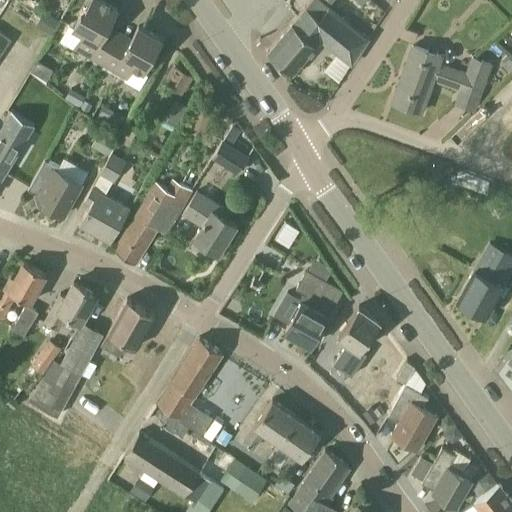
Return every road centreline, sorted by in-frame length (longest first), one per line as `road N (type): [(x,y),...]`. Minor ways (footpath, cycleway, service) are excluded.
road 1 (secondary): [(511,451),(308,158)]
road 2 (residential): [(400,511),(329,411),(277,366),(197,320)]
road 3 (residential): [(75,511),(197,320)]
road 4 (residential): [(197,320),(0,228)]
road 5 (residential): [(511,177),(352,119),(318,122)]
road 6 (residential): [(197,320),(308,158)]
road 7 (secondary): [(292,135),(190,0)]
road 8 (residential): [(318,122),(347,97),(406,0)]
